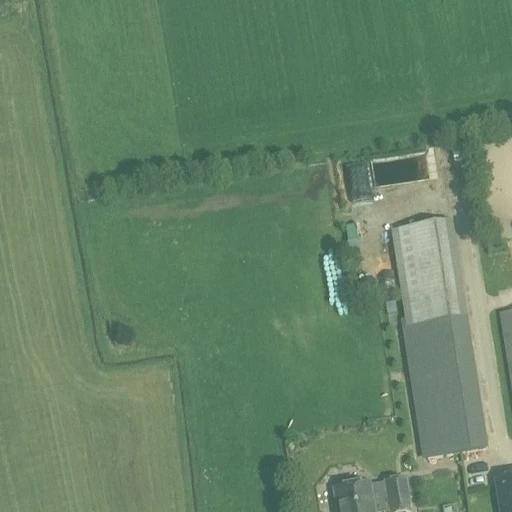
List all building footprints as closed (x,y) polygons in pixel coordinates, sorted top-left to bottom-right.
[(386,195),(409,194),(408,184),(444,182),(443,157),(384,160),(386,195)] [(376,187),(374,165),(357,166),(358,188),(376,187)] [(467,323),(451,226),(393,236),(407,321),(409,333),(467,323)] [(511,305),(493,309),(511,428),(511,305)] [(399,322),(422,462),(488,451),(467,323),(409,333),(407,321),(399,322)] [(333,491),(336,511),(409,511),(405,481),(385,485),(385,486),(370,489),(369,486),(333,491)] [(511,511),(511,481),(495,485),(499,511),(511,511)]
